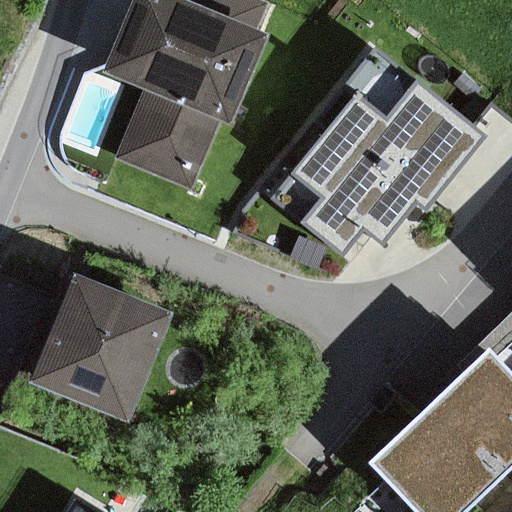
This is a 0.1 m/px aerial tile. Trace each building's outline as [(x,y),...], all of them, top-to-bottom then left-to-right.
[(259,31),(270,4),(261,0),(134,0),(127,18),(104,74),(144,90),(115,159),(193,192),(222,122),(233,126),(271,36),(259,31)] [(491,136),(419,80),(388,120),(357,96),(296,175),(322,199),(303,225),(343,257),(364,231),(383,245),(414,205),(428,216),(491,136)] [(326,249),(299,238),(290,258),(318,269),(326,249)] [(131,423),(173,315),(74,276),(53,330),(32,383),(131,423)] [(511,368),(493,349),(370,464),(415,511),(466,511),(511,469),(511,368)] [(113,511),(85,495),(74,511),(113,511)]
